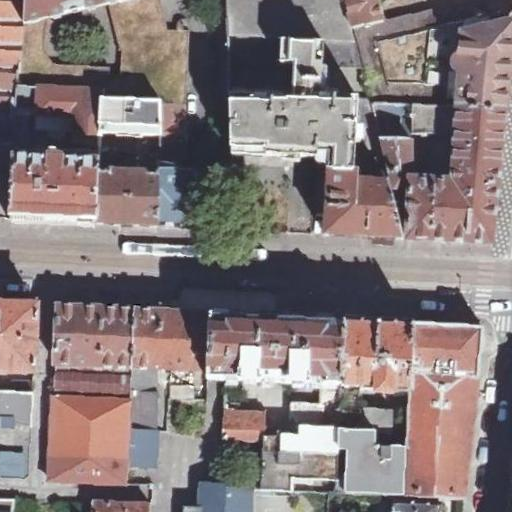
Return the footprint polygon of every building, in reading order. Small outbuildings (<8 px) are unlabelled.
[(24,24),(25,0),(0,0),(0,218),(11,219),(14,164),(19,86),(21,60),(22,59),(24,24)] [(105,5),(124,0),(25,0),(24,24),(45,19),(105,5)] [(229,0),(231,33),(284,37),(284,41),(325,43),(325,40),(357,42),(353,27),(346,0),(229,0)] [(346,0),(353,27),(383,20),(378,0),(346,0)] [(373,101),(506,109),(511,56),(511,0),(473,0),(383,20),(353,27),(357,42),(364,67),(372,98),(373,101)] [(283,65),(283,63),(284,41),(284,37),(231,33),(232,62),(283,65)] [(323,65),(364,67),(357,42),(325,40),(325,43),(323,65)] [(295,63),(323,65),(325,43),(284,41),(283,63),(295,63)] [(322,96),(323,65),(295,63),(293,94),(295,96),(295,100),(301,100),(298,156),(316,158),(319,96),(322,96)] [(40,87),(19,86),(14,164),(11,219),(54,221),(97,223),(100,170),(100,159),(74,157),(58,157),(58,150),(52,150),(52,156),(29,155),(32,104),(39,104),(40,87)] [(75,130),(74,157),(100,159),(101,156),(101,144),(102,131),(104,99),(105,99),(105,89),(40,87),(39,104),(38,128),(75,130)] [(360,170),(376,171),(376,159),(356,158),(358,126),(379,127),(373,101),(372,98),(322,96),(319,96),(316,158),(319,158),(319,152),(330,153),(329,169),(360,170)] [(298,156),(301,100),(295,100),(279,99),(231,97),(232,147),(267,150),(267,155),(298,156)] [(104,99),(102,131),(109,131),(163,135),(163,102),(105,99),(104,99)] [(379,127),(389,168),(390,172),(395,189),(410,190),(408,239),(493,244),(506,109),(373,101),(379,127)] [(100,170),(108,171),(109,156),(101,156),(100,159),(100,170)] [(162,174),(162,169),(162,161),(144,160),(143,173),(162,174)] [(162,174),(162,226),(196,229),(199,171),(162,169),(162,174)] [(329,169),(326,235),(408,239),(410,190),(395,189),(390,172),(387,172),(382,171),(376,171),(360,170),(329,169)] [(100,170),(97,223),(162,226),(162,174),(143,173),(108,171),(100,170)] [(0,371),(36,373),(39,306),(0,303),(0,371)] [(56,364),(134,367),(136,310),(59,306),(56,364)] [(197,371),(209,371),(211,314),(200,313),(174,312),(136,310),(134,367),(150,368),(167,369),(167,375),(172,375),(172,369),(197,371)] [(322,385),(342,386),(345,320),(296,318),(243,315),(227,315),(211,314),(209,371),(208,379),(226,380),(322,385)] [(345,320),(342,386),(361,385),(372,386),(372,392),(394,393),(394,387),(411,388),(414,324),(345,320)] [(406,496),(465,500),(469,460),(476,395),(484,327),(441,325),(414,324),(411,388),(409,448),(408,468),(406,496)] [(134,385),(134,367),(56,364),(54,416),(132,420),(133,390),(134,385)] [(150,368),(134,367),(134,385),(149,386),(150,368)] [(15,393),(35,394),(36,382),(15,381),(15,393)] [(340,430),(342,386),(322,385),(321,405),(292,404),(291,428),(290,453),(339,456),(340,430)] [(361,385),(342,386),(340,430),(375,431),(375,446),(385,446),(385,438),(392,439),(393,411),(366,409),(366,405),(361,401),(361,385)] [(159,391),(133,390),(132,420),(131,428),(157,429),(159,391)] [(0,420),(13,421),(34,428),(35,394),(15,393),(1,392),(0,391),(0,420)] [(130,460),(129,484),(152,486),(204,488),(204,485),(208,398),(169,396),(167,430),(157,429),(131,428),(130,460)] [(263,442),(265,427),(266,414),(239,413),(234,404),(234,399),(225,398),(223,441),(263,442)] [(132,420),(54,416),(53,450),(69,457),(130,460),(131,428),(132,420)] [(330,493),(338,493),(339,456),(290,453),(291,428),(265,427),(263,442),(262,490),(265,490),(275,490),(330,493)] [(375,431),(340,430),(339,456),(338,493),(406,496),(408,468),(409,448),(385,446),(375,446),(375,431)] [(69,457),(53,450),(52,458),(65,481),(129,484),(130,460),(69,457)] [(0,452),(0,478),(24,480),(26,454),(0,452)] [(250,511),(252,487),(204,485),(204,488),(202,511),(250,511)] [(0,511),(14,511),(16,499),(0,497),(0,511)] [(440,511),(442,504),(395,501),(394,511),(440,511)] [(150,511),(151,506),(96,504),(96,502),(85,502),(85,510),(96,511),(95,511),(150,511)]
